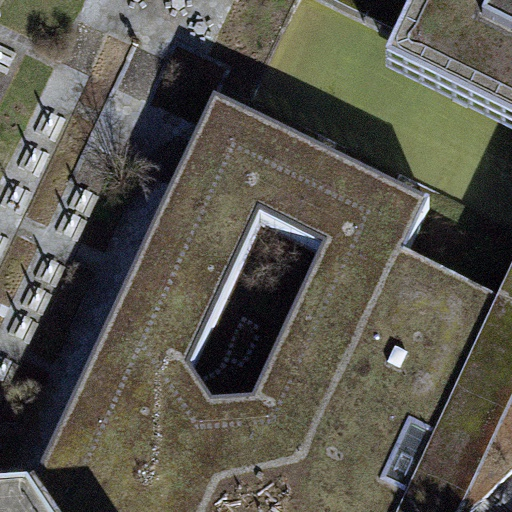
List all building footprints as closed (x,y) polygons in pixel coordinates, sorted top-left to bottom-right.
[(319,0),(407,41),(419,15),(426,0),(319,0)] [(511,0),(426,0),(419,15),(407,41),(387,83),(511,141),(511,0)] [(169,169),(119,275),(70,379),(14,501),(9,511),(400,511),(499,302),(405,256),(428,204),(215,107),(204,130),(169,169)] [(464,511),(511,412),(511,275),(499,302),(400,511),(464,511)] [(9,511),(14,501),(0,502),(0,511),(9,511)]
